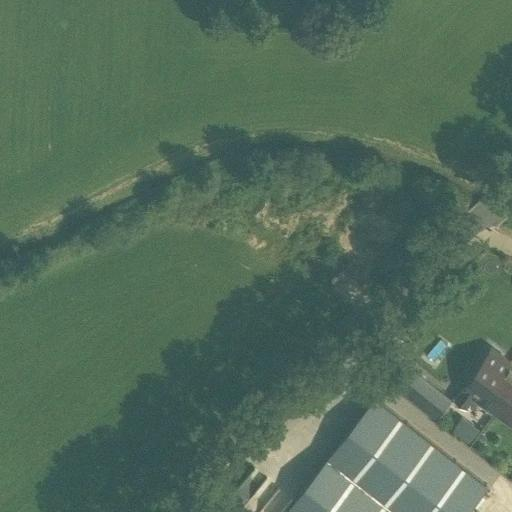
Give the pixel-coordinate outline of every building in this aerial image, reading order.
[(298,305),(316,288),(303,274),(285,292),(298,305)] [(475,397),(493,411),(506,392),(496,385),(511,362),(491,348),(454,399),(467,408),(475,397)] [(390,381),(423,409),(439,389),(406,360),(390,381)] [(506,392),(493,411),(511,424),(511,362),(496,385),(506,392)] [(376,398),(285,511),(465,511),(487,485),(376,398)] [(475,441),(486,427),(467,413),(457,427),(475,441)]
